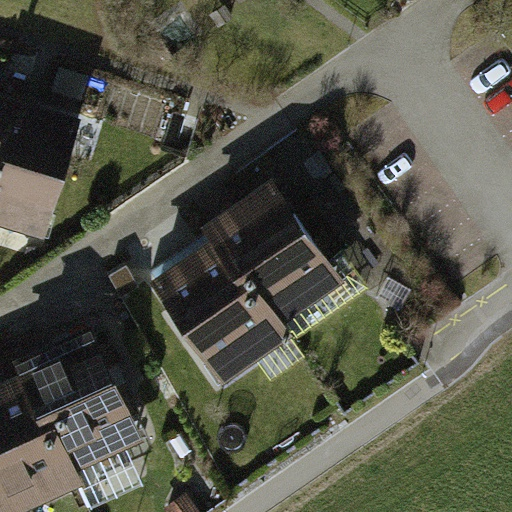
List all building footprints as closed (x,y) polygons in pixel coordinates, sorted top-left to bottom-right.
[(74,138),(0,112),(0,246),(33,258),(74,138)] [(305,200),(245,251),(320,338),(380,286),(305,200)] [(258,392),(320,338),(245,251),(183,305),(258,392)] [(115,352),(34,398),(88,495),(169,449),(115,352)] [(0,493),(10,511),(57,511),(88,495),(34,398),(0,416),(0,493)]
